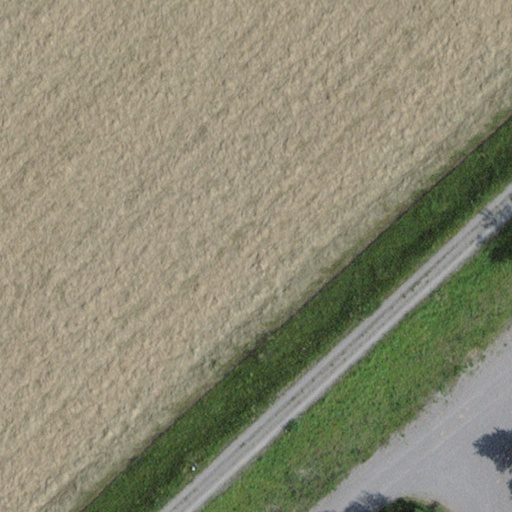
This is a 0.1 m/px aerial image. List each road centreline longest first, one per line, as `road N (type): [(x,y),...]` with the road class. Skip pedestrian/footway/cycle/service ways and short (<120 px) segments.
road 1 (track): [(511,208),(181,511)]
road 2 (track): [(353,511),(511,378)]
